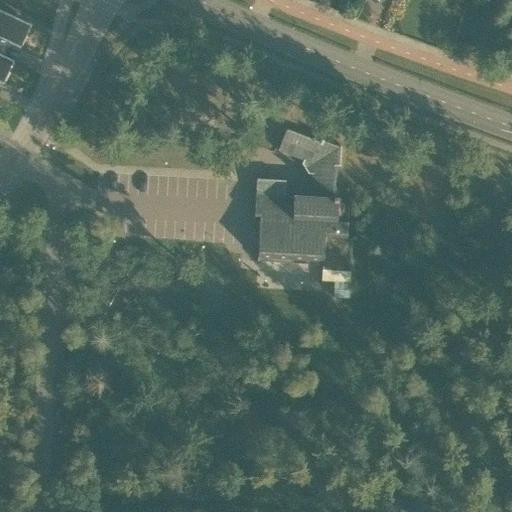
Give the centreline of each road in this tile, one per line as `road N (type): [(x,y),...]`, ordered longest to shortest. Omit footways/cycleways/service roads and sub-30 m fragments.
road 1 (unclassified): [(38,511),(57,199),(24,154)]
road 2 (tertiary): [(511,126),(302,48),(199,0)]
road 3 (residential): [(102,0),(24,154)]
